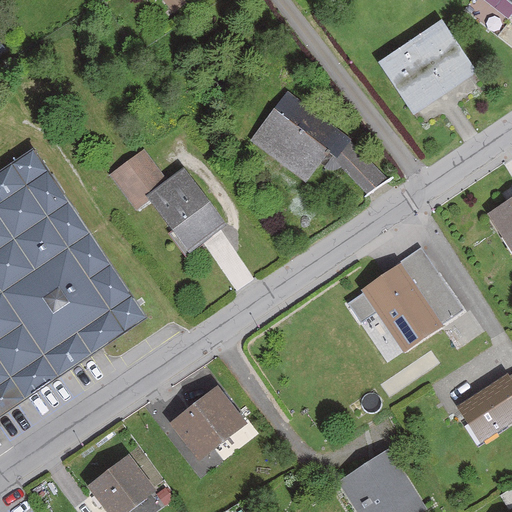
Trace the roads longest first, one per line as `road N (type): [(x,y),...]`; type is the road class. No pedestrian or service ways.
road 1 (residential): [(0,479),(426,190)]
road 2 (residential): [(278,0),(426,190)]
